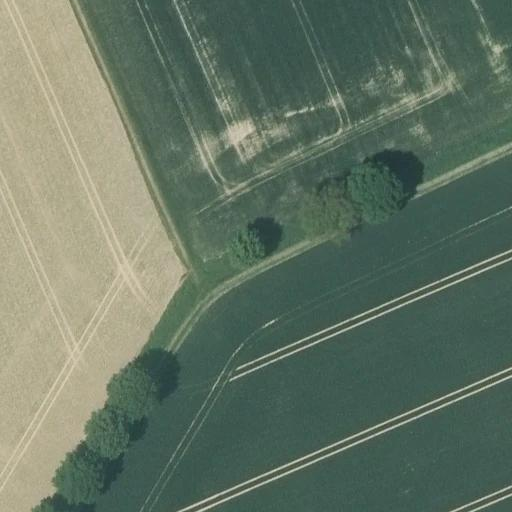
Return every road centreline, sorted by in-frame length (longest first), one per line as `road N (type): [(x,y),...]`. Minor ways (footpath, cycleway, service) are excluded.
road 1 (track): [(511,142),(202,290),(72,511)]
road 2 (track): [(202,290),(85,0)]
